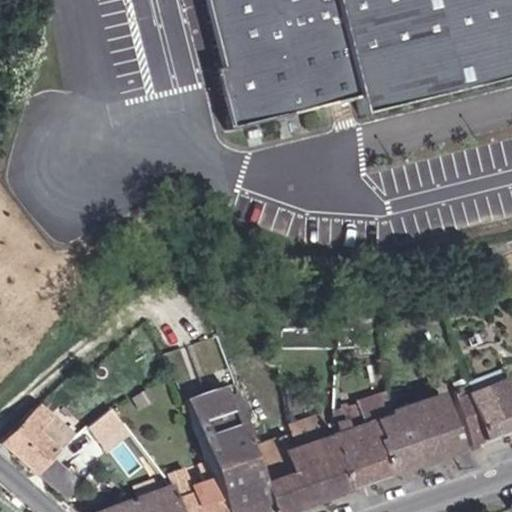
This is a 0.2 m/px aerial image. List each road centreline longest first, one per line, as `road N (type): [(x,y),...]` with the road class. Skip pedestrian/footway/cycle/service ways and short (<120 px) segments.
road 1 (unknown): [(122,113),(223,165),(511,101)]
road 2 (unknown): [(0,451),(152,308),(184,318),(213,382)]
